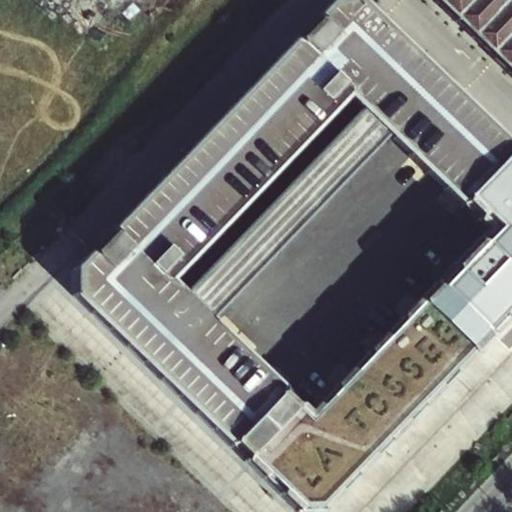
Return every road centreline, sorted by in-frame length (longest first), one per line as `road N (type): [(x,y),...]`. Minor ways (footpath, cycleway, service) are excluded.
road 1 (unclassified): [(309,0),(0,314)]
road 2 (unclassified): [(511,107),(400,0)]
